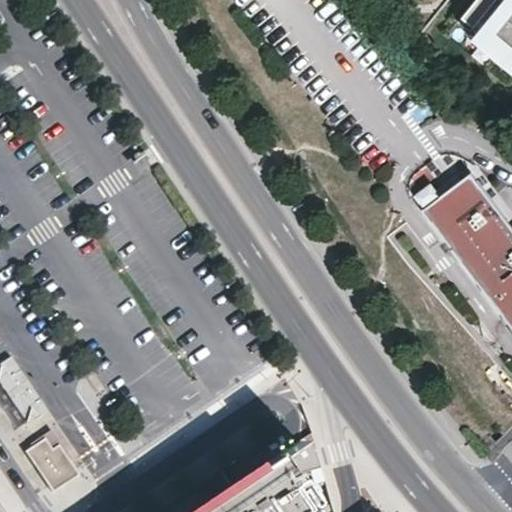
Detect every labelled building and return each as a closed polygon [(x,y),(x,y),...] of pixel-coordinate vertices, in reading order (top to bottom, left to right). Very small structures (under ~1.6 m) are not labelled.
[(511,0),(474,0),(462,15),(470,22),(511,56),(511,0)] [(511,56),(470,22),(465,29),(511,67),(511,56)] [(426,206),(424,207),(511,326),(511,225),(472,172),(441,195),(426,206)] [(441,195),(434,185),(419,196),(426,206),(441,195)] [(46,408),(10,355),(0,361),(0,382),(26,422),(46,408)] [(316,511),(328,504),(301,434),(266,459),(188,511),(316,511)] [(78,473),(58,443),(51,448),(44,437),(24,450),(52,491),(78,473)]
